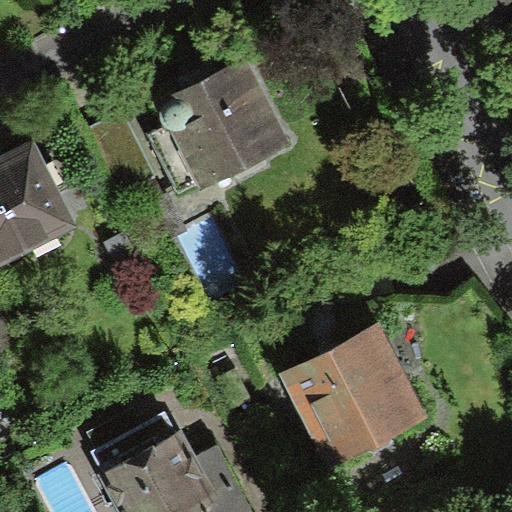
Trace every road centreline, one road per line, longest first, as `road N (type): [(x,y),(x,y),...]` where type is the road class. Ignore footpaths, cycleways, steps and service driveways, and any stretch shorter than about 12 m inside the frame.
road 1 (residential): [(511,185),(414,0)]
road 2 (residential): [(0,89),(161,0)]
